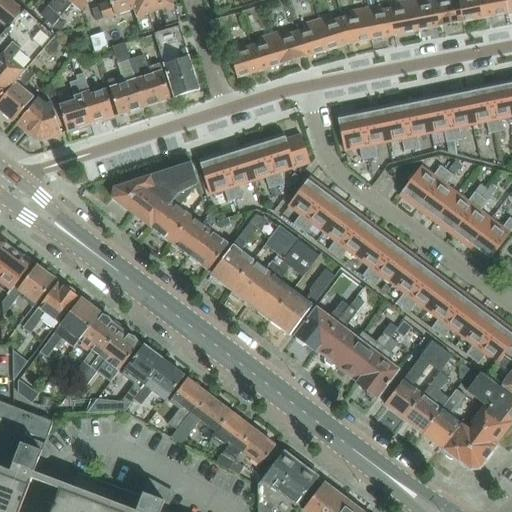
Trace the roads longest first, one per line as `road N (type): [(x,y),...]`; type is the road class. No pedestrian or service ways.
road 1 (residential): [(511,306),(336,171),(304,87)]
road 2 (tertiary): [(326,430),(128,279)]
road 3 (residential): [(304,87),(511,45)]
road 4 (tertiary): [(0,193),(128,279)]
road 5 (tertiary): [(128,279),(15,179)]
road 6 (tertiary): [(451,511),(326,430)]
road 7 (residential): [(90,153),(223,110)]
road 8 (tertiary): [(326,430),(420,511)]
